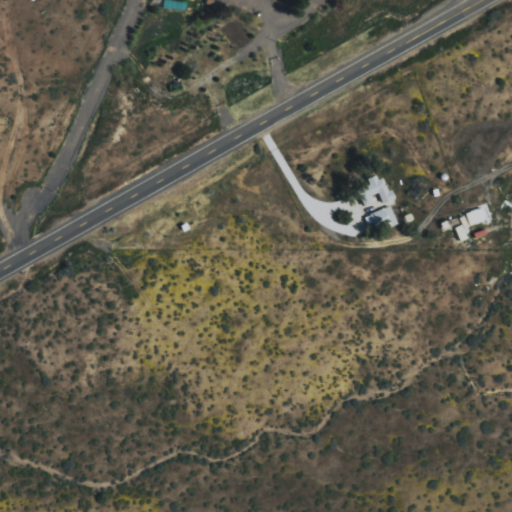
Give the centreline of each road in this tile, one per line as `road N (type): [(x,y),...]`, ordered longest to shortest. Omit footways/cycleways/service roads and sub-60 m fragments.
road 1 (secondary): [(470,0),(0,265)]
road 2 (residential): [(127,0),(0,263)]
